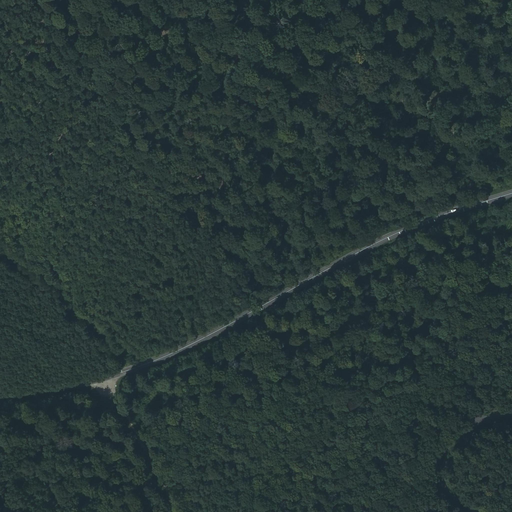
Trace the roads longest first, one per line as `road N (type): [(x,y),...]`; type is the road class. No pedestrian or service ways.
road 1 (tertiary): [(0,397),(133,367),(398,232),(511,194)]
road 2 (track): [(0,245),(42,274),(133,367)]
road 3 (tertiary): [(471,511),(438,479),(439,454),(471,421),(511,413)]
